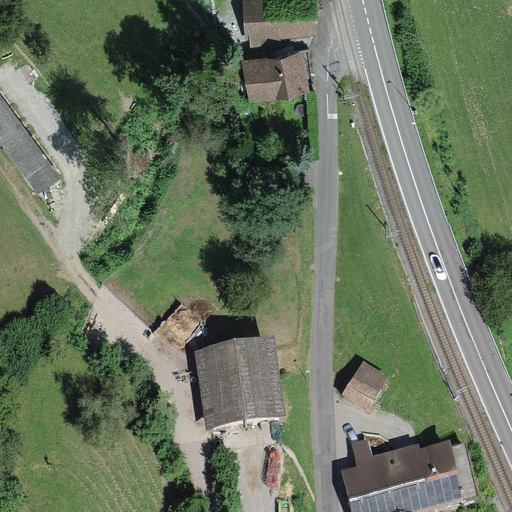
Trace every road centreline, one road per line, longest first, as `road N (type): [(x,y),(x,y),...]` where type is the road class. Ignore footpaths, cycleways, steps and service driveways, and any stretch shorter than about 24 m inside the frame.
road 1 (residential): [(322,511),(326,59),(339,29),(364,25)]
road 2 (primary): [(364,25),(441,266),(511,434)]
